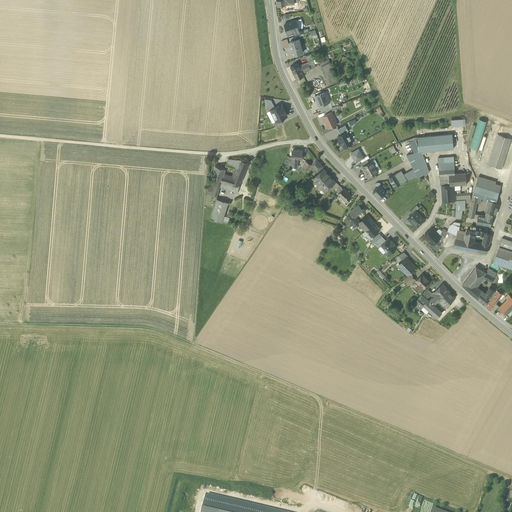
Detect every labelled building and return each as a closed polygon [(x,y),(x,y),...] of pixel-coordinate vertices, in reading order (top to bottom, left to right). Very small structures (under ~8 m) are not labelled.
[(288,32),(291,33),(293,32),(299,30),(299,29),(296,20),(284,24),(286,30),(287,30),(288,32)] [(299,39),(289,42),(293,55),(303,52),(299,39)] [(307,61),(309,66),(314,64),(312,60),(311,57),(306,59),(307,61)] [(320,62),(329,83),(337,80),(328,59),(320,62)] [(299,67),(301,69),(305,68),(309,66),(307,61),(300,65),(301,66),(299,67)] [(290,66),(294,73),(301,69),(299,67),(298,63),(290,66)] [(302,72),(301,69),(294,73),(297,80),(304,76),(302,72)] [(327,103),(329,102),(327,97),(326,97),(325,92),(315,96),(317,101),(318,101),(320,105),(327,103)] [(266,107),(273,104),(271,99),(265,99),(266,107)] [(320,105),(319,106),(321,112),(329,109),(327,103),(320,105)] [(271,112),(273,116),(285,110),(282,105),(282,106),(281,104),(271,110),(272,111),(271,112)] [(287,115),(285,110),(273,116),(275,120),(276,119),(277,121),(287,116),(286,115),(287,115)] [(323,117),(328,128),(337,124),(332,112),(323,117)] [(478,150),(487,121),(479,118),(477,125),(472,140),(470,147),(478,150)] [(472,140),(477,125),(472,124),(468,138),(472,140)] [(345,125),(337,129),(340,135),(346,132),(348,131),(345,125)] [(340,140),(342,144),(344,148),(352,143),(350,139),(351,139),(349,135),(348,136),(346,132),(340,135),(338,136),(340,140)] [(417,137),(419,151),(422,151),(453,148),(452,133),(417,137)] [(488,163),(501,168),(511,139),(497,134),(488,163)] [(355,162),(360,160),(363,158),(359,149),(351,153),(355,162)] [(293,150),(292,158),(298,159),(302,159),(302,150),(293,150)] [(423,155),(422,151),(419,151),(416,152),(407,155),(412,166),(413,169),(417,176),(417,178),(429,172),(425,160),(423,155)] [(454,168),(454,156),(444,157),(445,169),(454,168)] [(297,167),(298,159),(292,158),(290,158),(290,164),(292,165),(291,167),(297,167)] [(224,174),(221,181),(239,187),(249,163),(241,160),(228,159),(226,165),(235,168),(232,176),(224,174)] [(312,165),(317,172),(323,167),(316,159),(312,165)] [(363,169),(364,172),(375,166),(372,161),(369,163),(363,166),(364,169),(363,169)] [(302,168),(307,172),(311,165),(306,162),(302,168)] [(211,178),(221,181),(224,174),(225,169),(215,166),(211,178)] [(378,171),(375,166),(364,172),(366,175),(367,175),(368,177),(375,173),(378,171)] [(455,173),(454,168),(445,169),(439,169),(440,181),(446,180),(447,185),(449,185),(449,174),(455,173)] [(320,186),(325,191),(328,188),(330,189),(331,187),(332,187),(332,185),(336,182),(324,169),(314,178),(315,179),(314,180),(320,186)] [(395,174),(401,183),(407,180),(404,174),(401,170),(395,174)] [(404,174),(407,180),(415,176),(412,170),(404,174)] [(466,172),(455,173),(449,174),(449,185),(451,185),(454,185),(460,185),(467,184),(466,172)] [(392,183),(394,187),(401,183),(395,174),(389,177),(392,183)] [(220,186),(221,181),(211,178),(207,193),(217,196),(217,195),(220,186)] [(501,185),(495,184),(477,178),(472,195),(478,196),(482,198),(490,200),(496,202),(496,201),(501,185)] [(221,187),(237,193),(239,187),(221,181),(220,186),(221,187)] [(373,191),(380,198),(386,192),(379,185),(373,191)] [(442,186),(442,200),(450,199),(450,201),(453,201),(455,200),(455,194),(454,190),(454,185),(451,185),(449,185),(447,185),(442,186)] [(338,194),(346,202),(352,197),(343,188),(343,189),(338,193),(338,194)] [(477,203),(478,196),(472,195),(468,216),(478,218),(478,215),(474,214),(477,203)] [(210,219),(222,222),(222,221),(224,216),(228,203),(217,199),(210,219)] [(457,200),(455,200),(455,202),(456,202),(456,203),(456,209),(455,217),(461,218),(465,200),(457,200)] [(490,200),(486,212),(492,214),(495,214),(498,204),(496,201),(496,202),(490,200)] [(351,214),(354,218),(362,210),(358,205),(349,212),(351,214)] [(410,211),(412,214),(416,210),(419,208),(416,205),(410,211)] [(425,219),(419,213),(416,210),(412,214),(408,218),(416,227),(425,219)] [(356,227),(359,224),(354,218),(351,214),(347,217),(356,227)] [(490,226),(492,217),(485,216),(478,215),(478,218),(477,224),(488,226),(490,226)] [(359,224),(365,231),(374,223),(368,216),(359,224)] [(447,231),(447,232),(456,235),(457,230),(459,230),(460,223),(454,222),(450,225),(447,231)] [(376,225),(374,223),(365,231),(368,234),(366,236),(369,239),(380,230),(378,228),(378,227),(376,225)] [(488,226),(477,224),(476,227),(475,232),(476,232),(483,233),(484,233),(486,234),(488,226)] [(466,229),(466,232),(465,238),(465,240),(469,241),(473,242),(476,232),(475,232),(476,227),(471,226),(470,230),(466,229)] [(440,237),(439,236),(436,233),(436,231),(433,228),(432,228),(431,228),(424,235),(430,240),(429,241),(432,245),(438,239),(440,237)] [(438,239),(443,240),(447,232),(447,231),(442,229),(442,231),(440,234),(439,236),(440,237),(438,239)] [(466,232),(459,230),(457,230),(456,235),(455,238),(465,240),(465,238),(466,232)] [(375,242),(380,247),(381,246),(381,245),(386,240),(382,236),(377,240),(375,242)] [(386,240),(381,245),(381,246),(390,254),(397,247),(394,244),(392,241),(391,241),(388,238),(386,240)] [(453,247),(468,250),(469,241),(465,240),(455,238),(453,247)] [(499,246),(492,262),(511,268),(511,241),(502,238),(499,246)] [(482,243),(473,242),(469,241),(468,250),(478,252),(486,253),(488,245),(488,244),(482,243)] [(398,255),(403,260),(406,257),(408,256),(404,252),(398,255)] [(402,270),(406,274),(411,269),(412,270),(416,267),(406,257),(403,260),(399,264),(403,269),(402,270)] [(483,277),(486,272),(476,266),(462,285),(470,292),(473,295),(479,288),(476,286),(483,277)] [(488,268),(486,272),(494,277),(496,273),(488,268)] [(483,277),(492,281),(494,277),(486,272),(483,277)] [(416,287),(420,291),(430,281),(423,274),(416,281),(419,285),(416,287)] [(404,280),(408,285),(415,280),(412,275),(404,280)] [(434,293),(440,298),(448,291),(448,290),(449,290),(443,284),(434,293)] [(476,297),(485,305),(492,296),(497,289),(496,289),(495,291),(488,287),(484,292),(481,290),(476,297)] [(473,295),(476,297),(481,290),(479,288),(473,295)] [(424,297),(426,295),(430,291),(427,289),(422,295),(424,297)] [(497,289),(492,296),(497,300),(502,293),(497,289)] [(454,298),(448,291),(440,298),(438,300),(446,308),(450,304),(449,303),(454,298)] [(438,300),(440,298),(434,293),(432,295),(435,297),(430,302),(434,305),(438,300)] [(506,315),(511,308),(511,298),(511,297),(508,295),(506,297),(508,300),(499,309),(506,315)] [(490,309),(497,300),(492,296),(485,305),(490,309)] [(415,303),(421,309),(424,306),(422,305),(419,302),(417,300),(415,303)] [(430,302),(427,300),(422,305),(424,306),(429,311),(434,305),(430,302)] [(429,311),(437,318),(442,312),(434,305),(429,311)] [(319,499),(328,502),(330,496),(321,493),(319,499)] [(201,511),(275,511),(206,495),(201,511)]
